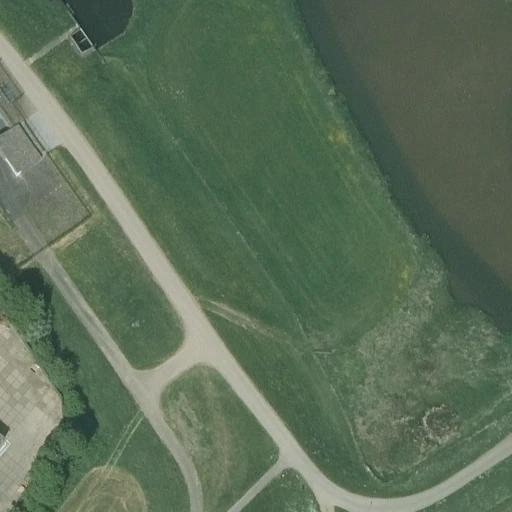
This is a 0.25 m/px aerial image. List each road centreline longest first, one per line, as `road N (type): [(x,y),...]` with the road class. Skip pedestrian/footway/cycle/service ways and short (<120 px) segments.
road 1 (unclassified): [(367,511),(324,494),(68,137),(0,55)]
road 2 (unclassified): [(511,448),(402,511)]
